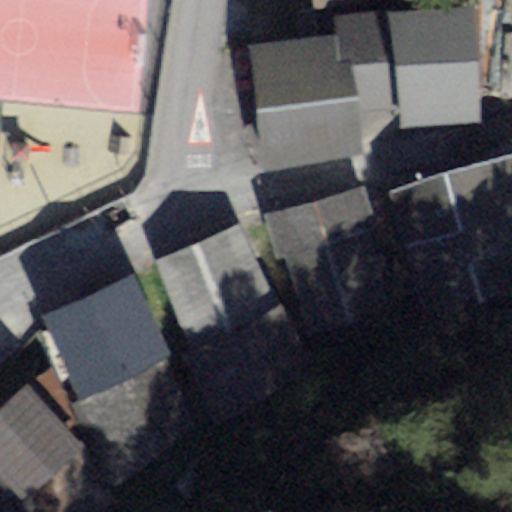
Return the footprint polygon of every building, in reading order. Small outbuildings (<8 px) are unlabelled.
[(477,102),(471,0),(448,0),(340,14),(343,32),(259,41),(271,155),(360,140),(356,108),(477,102)] [(511,154),(389,191),(427,317),(511,291),(511,154)] [(356,188),(272,215),(309,332),(393,306),(356,188)] [(237,224),(154,261),(220,409),(303,373),(237,224)] [(130,276),(42,313),(63,361),(0,412),(0,453),(55,511),(84,511),(108,481),(188,416),(130,276)]
